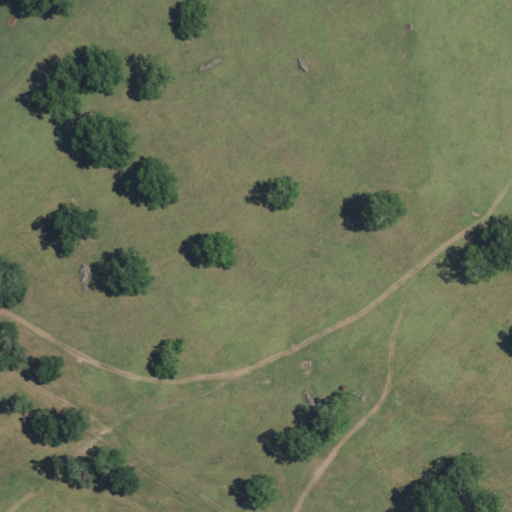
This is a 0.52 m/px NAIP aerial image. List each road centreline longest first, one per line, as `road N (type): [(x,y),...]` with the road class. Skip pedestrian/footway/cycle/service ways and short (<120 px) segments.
road 1 (residential): [(0,423),(142,383),(243,292),(511,5)]
road 2 (residential): [(331,355),(511,175)]
